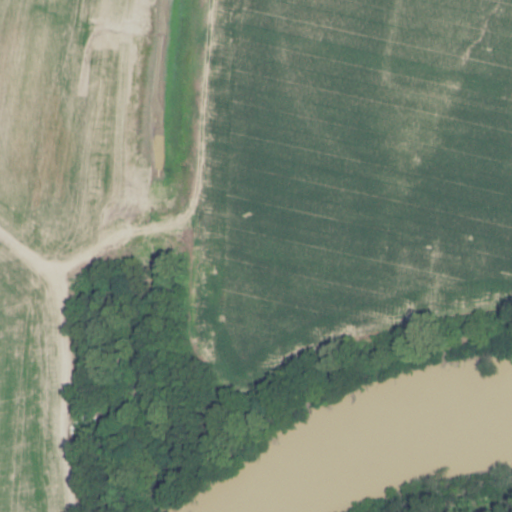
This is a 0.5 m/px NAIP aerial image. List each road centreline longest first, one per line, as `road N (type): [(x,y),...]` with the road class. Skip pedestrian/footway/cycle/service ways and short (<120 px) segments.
road 1 (track): [(511,298),(391,322),(186,214),(143,222),(84,264),(36,254),(0,231)]
road 2 (track): [(124,511),(228,411),(281,372),(391,322)]
road 3 (track): [(27,0),(0,119)]
